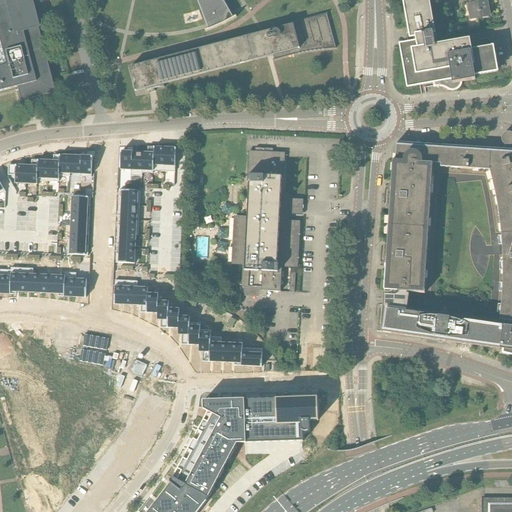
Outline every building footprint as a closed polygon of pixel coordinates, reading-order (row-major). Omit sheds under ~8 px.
[(0,0),(0,92),(18,87),(19,91),(22,102),(32,99),(41,97),(45,96),(56,93),(47,56),(36,13),(33,0),(0,0)] [(196,0),(206,25),(208,29),(205,31),(206,32),(215,28),(225,24),(237,18),(236,17),(233,18),(231,13),(223,0),(196,0)] [(409,86),(441,80),(452,78),(453,84),(476,80),(475,74),(496,70),(492,48),(470,52),(468,41),(435,47),(433,35),(434,35),(428,0),(405,4),(411,38),(415,37),(416,43),(401,46),(409,86)] [(466,21),(469,20),(490,16),(487,1),(463,6),(466,21)] [(150,94),(156,92),(154,89),(159,88),(165,88),(165,87),(164,87),(163,83),(272,54),(274,60),(273,60),(273,61),(274,61),(288,57),(295,55),(301,54),(312,52),(324,50),(336,49),(327,15),(327,14),(282,26),(282,28),(235,41),(229,42),(130,68),(136,92),(146,89),(147,91),(145,92),(146,93),(149,91),(150,94)] [(384,291),(389,292),(409,293),(410,293),(425,294),(430,212),(433,164),(441,164),(441,167),(489,171),(493,182),(495,191),(496,199),(498,213),(499,218),(500,229),(501,234),(502,246),(503,255),(503,276),(502,288),(501,300),(499,321),(503,321),(507,322),(511,322),(511,133),(510,132),(509,132),(508,132),(507,132),(505,133),(504,134),(502,136),(502,137),(502,138),(502,140),(502,142),(503,144),(505,145),(503,150),(483,148),(397,143),(396,155),(393,155),(393,161),(384,291)] [(144,153),(142,174),(153,174),(153,172),(155,148),(148,147),(148,153),(144,153)] [(155,148),(153,172),(164,172),(165,148),(155,148)] [(165,148),(164,172),(175,172),(176,149),(165,148)] [(282,266),(291,266),(296,267),(298,222),(289,221),(289,211),(294,211),(294,208),(294,204),(284,203),(284,196),(281,196),(283,155),(273,155),(273,149),(255,148),(255,154),(251,154),(249,175),(248,175),(248,184),(249,184),(247,219),(235,218),(232,220),(232,225),(234,226),(232,228),(232,232),(233,234),(232,235),(232,239),(233,241),(232,248),(231,250),(231,254),(232,255),(231,257),(230,261),(232,263),(245,264),(243,297),(258,297),(258,291),(281,292),(282,266)] [(120,170),(131,171),(132,153),(121,152),(120,170)] [(131,171),(131,177),(142,177),(142,174),(144,153),(132,153),(131,171)] [(49,161),(48,182),(59,182),(59,176),(60,156),(54,155),(53,162),(49,161)] [(60,156),(59,176),(70,177),(70,174),(71,156),(60,156)] [(71,156),(70,174),(80,175),(81,157),(71,156)] [(80,175),(80,177),(92,178),(93,157),(81,157),(80,175)] [(27,166),(26,184),(37,185),(38,182),(39,161),(32,161),(32,167),(27,166)] [(39,161),(38,182),(48,182),(49,161),(39,161)] [(9,165),(8,176),(15,176),(15,184),(26,184),(27,166),(9,165)] [(119,197),(119,206),(140,207),(140,192),(136,191),(122,191),(122,192),(122,197),(119,197)] [(72,197),(72,212),(88,213),(88,207),(90,207),(91,198),(72,197)] [(119,206),(118,214),(121,214),(121,220),(139,221),(140,207),(119,206)] [(72,212),(71,226),(90,227),(90,218),(87,218),(88,213),(72,212)] [(118,226),(117,234),(136,235),(138,235),(139,221),(121,220),(120,226),(118,226)] [(70,240),(70,241),(86,241),(86,236),(89,236),(90,227),(71,226),(70,240)] [(117,234),(117,243),(120,243),(119,249),(135,250),(136,235),(117,234)] [(68,240),(67,255),(88,256),(89,247),(86,247),(86,241),(70,241),(70,240),(68,240)] [(117,254),(116,263),(118,263),(135,264),(135,250),(119,249),(119,254),(117,254)] [(11,271),(10,295),(16,295),(17,292),(21,293),(22,269),(11,268),(11,271)] [(22,269),(21,293),(32,293),(33,275),(33,269),(22,269)] [(1,271),(0,285),(0,294),(10,295),(11,271),(1,271)] [(65,277),(64,297),(75,298),(76,280),(76,274),(65,274),(65,277)] [(33,275),(32,293),(43,294),(44,276),(33,275)] [(44,276),(43,294),(54,294),(54,276),(44,276)] [(54,276),(54,294),(58,294),(58,297),(64,297),(65,277),(54,276)] [(76,280),(75,298),(86,298),(87,280),(76,280)] [(115,281),(114,305),(125,305),(126,281),(115,281)] [(126,281),(125,305),(136,306),(137,288),(138,282),(126,281)] [(137,288),(136,306),(141,306),(140,313),(147,314),(148,294),(148,288),(137,288)] [(500,349),(503,349),(507,322),(503,321),(503,323),(449,316),(449,315),(448,314),(447,313),(445,313),(444,313),(443,313),(441,313),(440,313),(439,314),(438,315),(417,312),(417,304),(418,296),(410,296),(410,293),(409,293),(389,292),(390,294),(384,294),(382,332),(479,346),(500,349)] [(148,294),(147,314),(157,314),(158,302),(159,295),(148,294)] [(157,314),(157,320),(161,320),(160,328),(168,329),(169,309),(169,303),(158,302),(157,314)] [(169,309),(168,329),(178,329),(179,317),(180,310),(169,309)] [(178,329),(178,335),(182,335),(181,345),(189,345),(190,323),(190,317),(179,317),(178,329)] [(511,322),(507,322),(503,349),(502,354),(511,355),(511,322)] [(190,323),(189,345),(199,346),(200,330),(201,324),(190,323)] [(199,346),(199,352),(203,352),(202,362),(210,362),(211,337),(211,331),(200,330),(199,346)] [(27,331),(26,349),(37,350),(38,331),(27,331)] [(38,331),(37,350),(48,350),(48,332),(38,331)] [(48,332),(48,350),(58,350),(59,332),(48,332)] [(59,332),(58,350),(69,351),(70,335),(70,332),(59,332)] [(69,351),(69,353),(80,354),(80,335),(70,335),(69,351)] [(80,335),(80,354),(91,354),(91,343),(92,336),(80,335)] [(211,337),(210,362),(220,363),(221,344),(222,338),(211,337)] [(91,354),(91,362),(101,362),(102,344),(91,343),(91,354)] [(102,344),(101,362),(112,362),(112,351),(113,344),(102,344)] [(221,344),(220,363),(231,363),(232,344),(221,344)] [(232,344),(231,363),(234,363),(234,366),(242,366),(243,348),(243,345),(232,344)] [(5,348),(0,349),(0,360),(9,357),(5,348)] [(243,348),(242,366),(262,367),(263,350),(243,348)] [(112,362),(112,370),(123,370),(123,352),(112,351),(112,362)] [(123,352),(123,370),(133,371),(134,360),(134,352),(123,352)] [(9,357),(0,360),(0,370),(12,366),(9,357)] [(133,371),(133,378),(144,378),(144,371),(144,360),(134,360),(133,371)] [(144,371),(144,378),(155,379),(155,360),(144,360),(144,371)] [(12,366),(0,370),(0,380),(15,374),(12,366)] [(15,374),(0,380),(0,382),(3,390),(21,383),(18,373),(15,374)] [(21,383),(3,390),(6,399),(25,392),(21,383)] [(159,387),(153,402),(164,407),(171,393),(159,387)] [(25,392),(6,399),(10,408),(26,402),(28,401),(25,392)] [(318,398),(244,400),(245,443),(303,442),(303,431),(303,432),(304,432),(305,432),(306,432),(307,432),(308,432),(308,431),(309,431),(309,430),(309,429),(310,429),(310,428),(309,421),(318,421),(318,398)] [(204,421),(173,479),(204,504),(207,501),(237,444),(245,443),(244,400),(203,401),(204,410),(213,415),(208,423),(204,421)] [(10,408),(7,409),(11,418),(29,411),(26,402),(10,408)] [(153,402),(149,411),(163,417),(167,408),(164,407),(153,402)] [(29,411),(11,418),(14,427),(32,420),(29,411)] [(149,411),(145,419),(154,424),(159,426),(163,417),(149,411)] [(141,417),(136,427),(150,433),(154,424),(145,419),(141,417)] [(32,420),(14,427),(18,436),(36,429),(32,420)] [(136,427),(132,435),(146,441),(150,433),(136,427)] [(36,429),(18,436),(21,444),(39,437),(36,429)] [(132,435),(129,444),(143,450),(146,441),(132,435)] [(39,437),(21,444),(24,454),(40,447),(43,447),(39,437)] [(129,444),(125,453),(139,459),(143,450),(129,444)] [(24,454),(22,454),(25,463),(44,456),(40,447),(24,454)] [(44,456),(25,463),(29,472),(47,465),(44,456)] [(113,458),(109,467),(123,473),(127,464),(113,458)] [(47,465),(29,472),(32,481),(51,474),(47,465)] [(109,467),(105,476),(115,480),(119,482),(123,473),(109,467)] [(51,474),(32,481),(35,490),(54,483),(51,474)] [(101,474),(97,483),(111,489),(115,480),(105,476),(101,474)] [(197,511),(204,504),(173,479),(172,479),(170,480),(170,483),(147,511),(197,511)] [(54,483),(35,490),(39,499),(55,494),(58,493),(54,483)] [(97,483),(93,491),(103,495),(107,497),(111,489),(97,483)] [(89,489),(85,498),(99,504),(103,495),(93,491),(89,489)] [(39,499),(36,500),(39,509),(58,503),(55,494),(39,499)] [(85,498),(81,507),(92,511),(95,511),(99,504),(85,498)] [(511,511),(511,498),(483,499),(483,511),(511,511)] [(61,511),(58,503),(39,509),(40,511),(61,511)]
